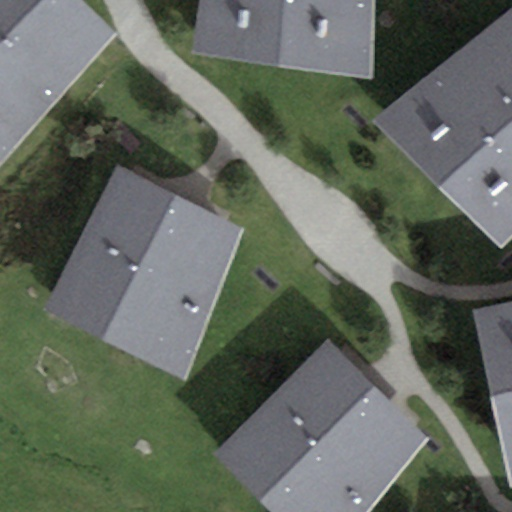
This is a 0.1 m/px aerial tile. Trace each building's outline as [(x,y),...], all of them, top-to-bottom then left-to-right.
[(65,0),(0,0),(0,173),(117,48),(65,0)] [(205,0),(200,66),(362,79),(368,0),(205,0)] [(511,15),(381,132),(503,252),(511,241),(511,15)] [(122,179),(57,309),(177,368),(242,237),(122,179)] [(511,320),(482,328),(511,445),(511,320)] [(323,356),(218,461),(269,511),(354,511),(418,449),(323,356)]
